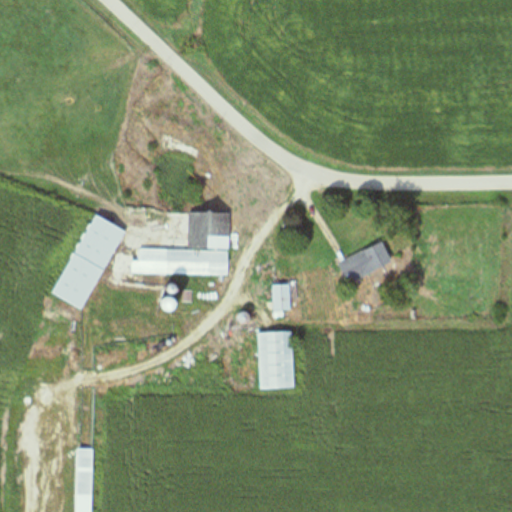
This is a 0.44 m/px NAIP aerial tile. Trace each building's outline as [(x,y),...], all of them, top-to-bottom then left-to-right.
[(187,251),(139,250),(139,261),(131,261),(130,274),(228,276),(229,214),(188,213),(187,251)] [(53,296),(83,310),(123,230),(93,215),(53,296)] [(338,263),(347,284),(392,264),(383,243),(338,263)] [(288,286),(273,286),(273,310),(289,310),(288,286)] [(258,334),(259,390),(293,389),(292,333),(258,334)] [(75,511),(90,511),(91,449),(76,449),(75,511)]
